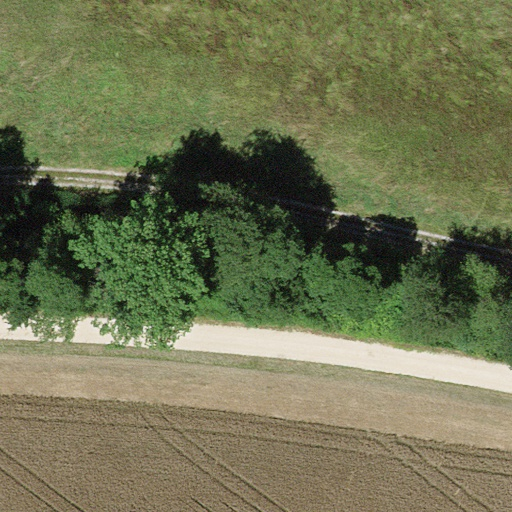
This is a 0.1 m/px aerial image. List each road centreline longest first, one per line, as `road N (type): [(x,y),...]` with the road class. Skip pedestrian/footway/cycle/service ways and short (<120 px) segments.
road 1 (track): [(0,178),(91,177),(511,258)]
road 2 (track): [(511,382),(353,351),(0,326)]
